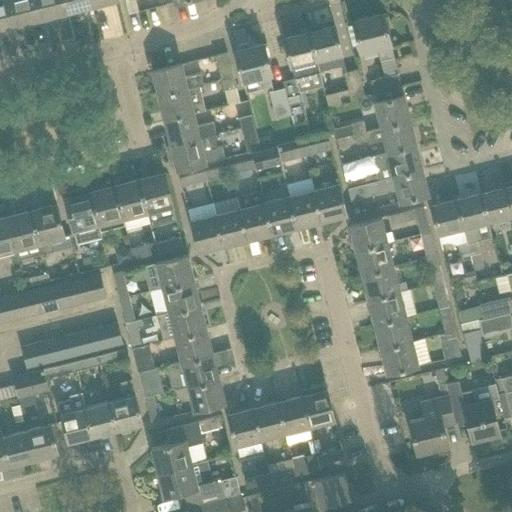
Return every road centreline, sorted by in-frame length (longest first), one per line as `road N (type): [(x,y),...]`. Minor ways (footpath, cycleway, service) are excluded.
road 1 (residential): [(347,350),(244,376),(220,275),(322,249)]
road 2 (residential): [(112,52),(136,150),(0,183)]
road 3 (residential): [(511,154),(450,170),(417,27),(426,7)]
road 4 (residential): [(0,492),(118,461),(131,511)]
road 5 (residential): [(406,486),(373,458),(347,350)]
road 6 (residential): [(236,0),(198,28),(112,52)]
